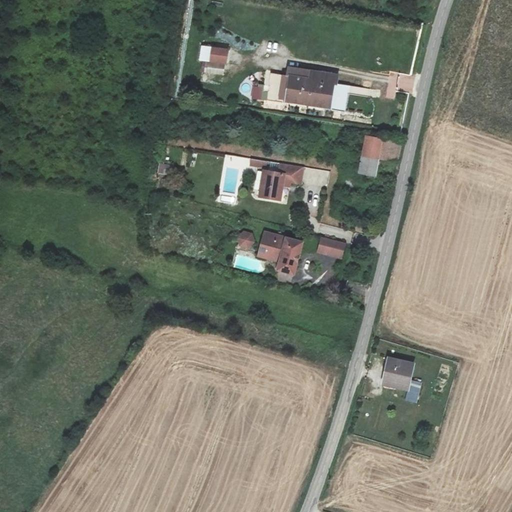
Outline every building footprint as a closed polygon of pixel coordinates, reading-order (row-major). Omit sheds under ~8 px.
[(213,47),(212,62),(227,63),(228,48),(213,47)] [(272,74),(268,98),(328,107),(331,84),(336,84),(337,74),(289,67),(288,76),(272,74)] [(395,98),(396,79),(389,78),(388,97),(395,98)] [(263,98),(262,86),(251,86),(252,99),(263,98)] [(399,155),(402,142),(365,135),(358,171),(375,175),(378,160),(397,163),(399,155)] [(183,152),(181,165),(187,166),(189,153),(183,152)] [(171,175),(173,165),(160,163),(158,173),(171,175)] [(300,183),(302,168),(280,165),(279,174),(265,172),(262,193),(268,194),(267,197),(281,199),(283,185),(290,186),(291,182),(300,183)] [(238,238),(240,246),(249,249),(255,243),(253,234),(244,231),(238,238)] [(259,255),(280,260),(278,269),(293,273),(301,241),(265,232),(259,255)] [(342,257),(345,243),(322,237),(319,251),(342,257)] [(414,365),(386,358),(383,371),(387,372),(384,385),(408,391),(414,365)]
